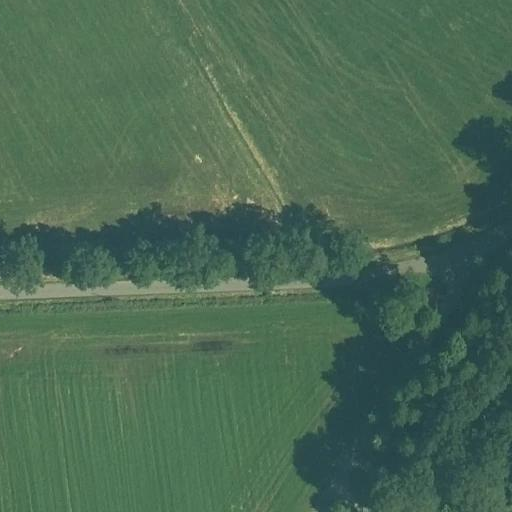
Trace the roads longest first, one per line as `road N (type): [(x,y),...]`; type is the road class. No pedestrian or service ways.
road 1 (unclassified): [(0,294),(392,275),(484,254)]
road 2 (residential): [(484,254),(322,511)]
